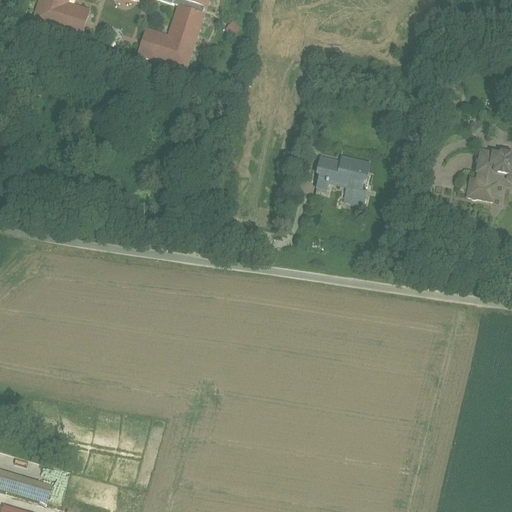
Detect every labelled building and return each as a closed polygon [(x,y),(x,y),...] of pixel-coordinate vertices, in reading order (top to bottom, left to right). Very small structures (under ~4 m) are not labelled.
[(180,0),(41,0),(33,25),(83,41),(92,14),(71,7),(73,0),(124,0),(137,4),(138,0),(151,0),(178,9),(169,39),(146,31),(137,59),(188,76),(213,0),(181,0),(180,0)] [(233,25),(226,34),(235,42),(242,33),(233,25)] [(36,116),(41,98),(27,94),(22,112),(36,116)] [(0,141),(0,158),(14,162),(16,156),(26,159),(28,149),(0,141)] [(498,186),(497,186),(498,179),(500,180),(500,178),(511,179),(511,156),(501,154),(500,157),(480,153),(477,176),(478,176),(477,182),(470,181),(467,202),(494,206),(498,186)] [(341,165),(321,161),(317,179),(320,179),(317,192),(329,194),(330,188),(349,192),(346,207),(366,211),(369,195),(364,194),(370,165),(343,159),(341,165)] [(0,176),(0,190),(20,195),(23,181),(0,176)] [(80,191),(42,182),(38,200),(76,209),(80,191)] [(196,204),(184,201),(181,218),(192,220),(196,204)] [(0,490),(48,504),(52,488),(0,472),(0,490)]
